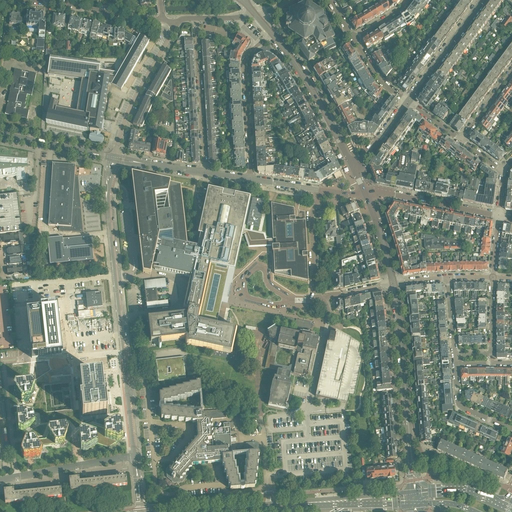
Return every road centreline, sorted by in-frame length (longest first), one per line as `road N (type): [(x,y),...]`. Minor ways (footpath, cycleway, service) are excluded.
road 1 (residential): [(134,456),(108,216),(113,157)]
road 2 (tertiary): [(410,460),(393,282)]
road 3 (residential): [(251,178),(243,67),(271,33)]
road 4 (tertiary): [(271,33),(311,87),(351,165)]
road 5 (residential): [(113,157),(173,23)]
road 6 (residential): [(204,172),(196,30)]
road 7 (residential): [(499,216),(363,191)]
road 8 (residential): [(0,479),(134,456)]
road 9 (residential): [(34,0),(162,19)]
road 10 (residential): [(407,101),(482,0)]
